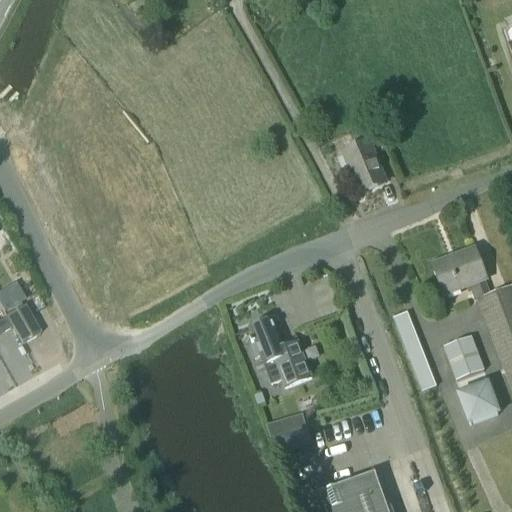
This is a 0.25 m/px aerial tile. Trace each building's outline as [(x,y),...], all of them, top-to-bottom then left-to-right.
[(373,141),(367,125),(348,133),(354,149),(342,153),(357,194),(385,183),(369,143),(373,141)] [(474,250),(431,266),(443,298),(469,288),(474,301),(489,296),(484,284),(486,283),(474,250)] [(511,287),(489,296),(474,301),(475,302),(477,301),(511,395),(511,287)] [(7,317),(6,318),(21,346),(39,336),(23,308),(22,309),(7,317)] [(406,313),(392,319),(421,394),(435,389),(406,313)] [(262,359),(268,372),(272,384),(281,380),(284,389),(310,379),(297,344),(282,348),(271,321),(248,329),(255,346),(248,348),(253,361),(259,359),(260,360),(262,359)] [(471,338),(442,349),(455,383),(484,372),(471,338)] [(488,382),(455,395),(468,427),(501,415),(488,382)] [(260,395),(252,398),(256,407),(264,404),(260,395)] [(273,455),(312,444),(308,428),(269,439),(273,455)] [(387,511),(374,475),(318,495),(323,511),(387,511)]
